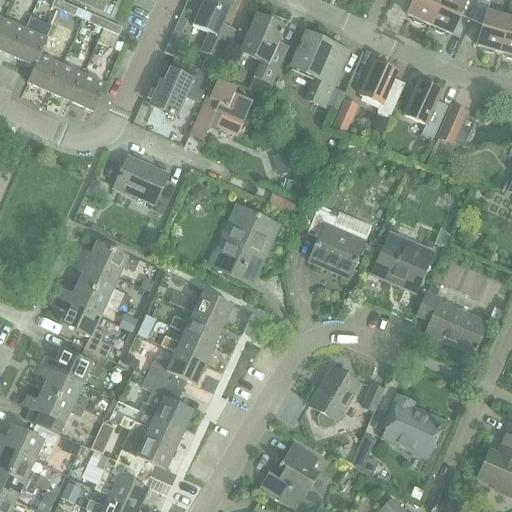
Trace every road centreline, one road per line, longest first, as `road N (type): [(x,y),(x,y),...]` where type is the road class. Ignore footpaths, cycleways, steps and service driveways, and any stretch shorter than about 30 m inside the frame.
road 1 (residential): [(202,511),(291,360),(328,332),(483,391)]
road 2 (residential): [(511,92),(285,0)]
road 3 (residential): [(169,0),(114,126)]
road 4 (residential): [(433,503),(483,391)]
